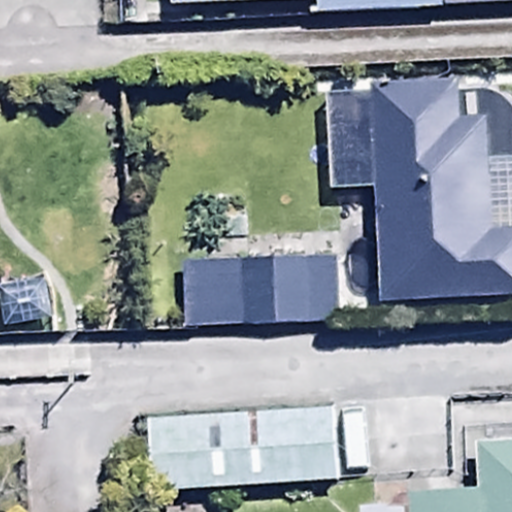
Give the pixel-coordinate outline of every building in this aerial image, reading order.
[(442,15),(441,0),(169,0),(170,10),(313,3),(314,21),(442,15)] [(511,0),(441,0),(442,15),(511,11),(511,0)] [(325,187),(370,190),(374,306),(511,300),(511,110),(503,102),(471,90),(369,93),(370,142),(325,143),(325,187)] [(334,263),(178,269),(180,335),(336,330),(334,263)] [(332,418),(143,428),(147,499),(336,489),(332,418)] [(511,511),(511,448),(472,450),(474,497),(406,500),(406,511),(511,511)]
